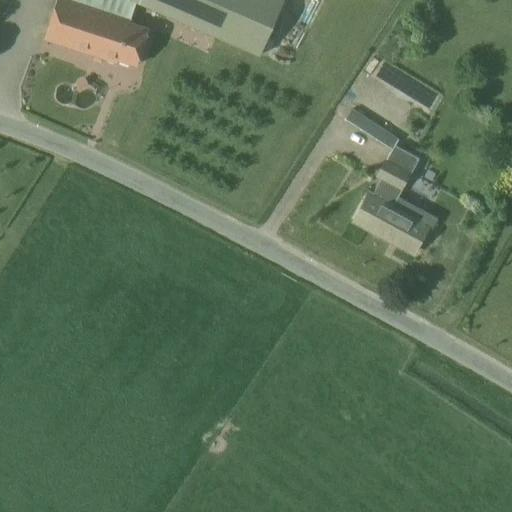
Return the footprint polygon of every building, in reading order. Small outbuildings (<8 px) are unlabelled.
[(127,18),(73,0),(56,0),(44,38),(117,62),(118,60),(137,66),(149,29),(131,23),(132,19),(127,18)] [(73,0),(127,18),(132,1),(130,0),(73,0)] [(130,0),(132,1),(243,50),(265,0),(130,0)] [(377,122),(370,133),(394,148),(401,137),(377,122)] [(368,194),(354,220),(413,253),(428,226),(393,207),(403,188),(401,187),(409,173),(386,161),(378,176),(386,180),(376,198),(368,194)]
